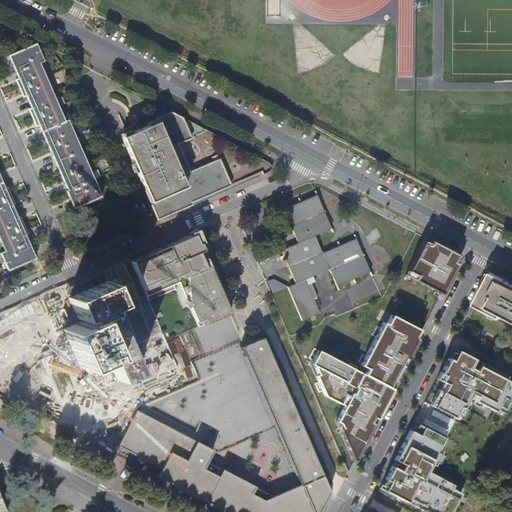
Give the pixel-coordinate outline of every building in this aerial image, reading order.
[(70,206),(99,194),(64,116),(62,117),(39,60),(42,57),(35,41),(9,52),(14,64),(19,74),(16,77),(23,93),(26,91),(31,101),(27,103),(35,122),(39,120),(44,133),(51,149),(57,164),(64,179),(66,185),(63,188),(67,197),(70,206)] [(183,115),(172,108),(156,116),(157,118),(139,127),(136,122),(126,126),(129,131),(124,134),(159,215),(185,204),(183,198),(191,195),(193,198),(232,181),(220,155),(218,151),(212,154),(214,158),(191,168),(179,140),(192,135),(183,115)] [(0,243),(2,248),(0,249),(0,261),(3,268),(30,256),(27,249),(21,234),(25,232),(17,215),(13,217),(7,206),(11,203),(4,187),(1,189),(0,186),(0,243)] [(331,224),(317,192),(285,206),(298,239),(285,246),(298,280),(290,284),(303,316),(320,308),(315,296),(319,294),(313,280),(316,278),(314,273),(330,266),(339,284),(368,270),(353,235),(323,249),(315,232),(331,224)] [(193,229),(129,261),(147,299),(178,282),(200,325),(230,311),(193,229)] [(461,256),(425,237),(405,274),(441,293),(461,256)] [(511,284),(491,273),(474,306),(500,319),(502,316),(511,320),(511,284)] [(106,278),(66,295),(74,313),(65,316),(63,318),(62,321),(62,324),(63,325),(79,365),(105,354),(116,378),(136,369),(108,302),(114,300),(106,278)] [(352,462),(421,330),(391,314),(386,323),(383,322),(360,364),(367,368),(364,374),(318,349),(310,363),(324,395),(343,405),(335,420),(352,462)] [(239,345),(298,483),(272,495),(263,499),(252,493),(256,487),(222,469),(219,476),(204,468),(208,462),(214,450),(203,444),(137,409),(135,408),(128,426),(118,446),(194,485),(190,493),(226,511),(319,511),(325,501),(322,500),(327,490),(260,336),(239,345)] [(430,404),(457,418),(468,397),(494,410),(497,404),(503,408),(508,399),(509,400),(511,393),(511,381),(504,378),(506,374),(453,347),(436,378),(442,381),(445,383),(440,393),(437,391),(430,404)] [(442,381),(437,391),(440,393),(445,383),(442,381)] [(139,404),(137,409),(203,444),(210,430),(200,424),(195,432),(150,409),(144,402),(139,404)] [(409,429),(379,487),(405,501),(406,501),(407,497),(416,502),(414,505),(426,511),(439,511),(440,511),(449,511),(460,492),(451,487),(452,484),(428,471),(425,470),(429,462),(432,464),(433,464),(440,450),(437,448),(443,436),(417,423),(413,431),(409,429)] [(222,469),(208,462),(204,468),(219,476),(222,469)] [(272,495),(256,487),(252,493),(263,499),(272,495)]
